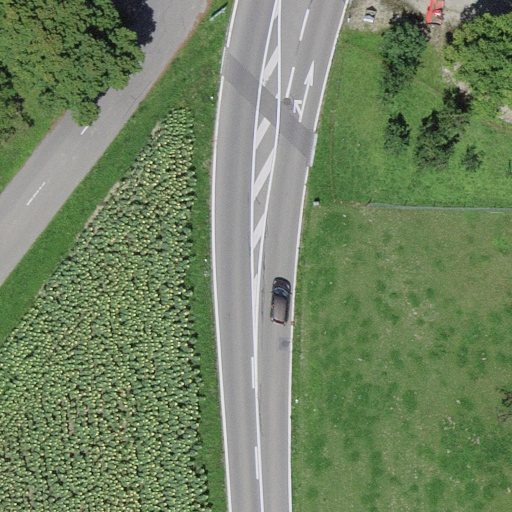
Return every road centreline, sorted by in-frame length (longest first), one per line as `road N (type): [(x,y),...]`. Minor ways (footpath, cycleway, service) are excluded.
road 1 (primary): [(296,0),(259,215),(266,511)]
road 2 (tertiary): [(183,0),(0,248)]
